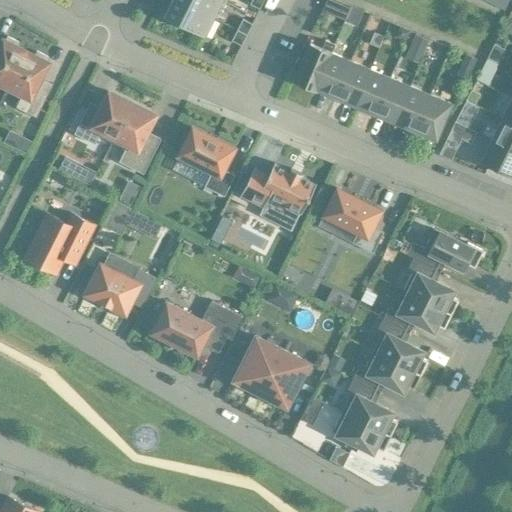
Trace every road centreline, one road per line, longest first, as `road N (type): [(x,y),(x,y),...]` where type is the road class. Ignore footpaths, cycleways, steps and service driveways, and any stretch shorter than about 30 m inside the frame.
road 1 (residential): [(0,289),(368,511)]
road 2 (residential): [(511,217),(235,99)]
road 3 (residential): [(397,511),(511,281)]
road 4 (residential): [(0,448),(143,511)]
road 5 (residential): [(235,99),(102,43)]
